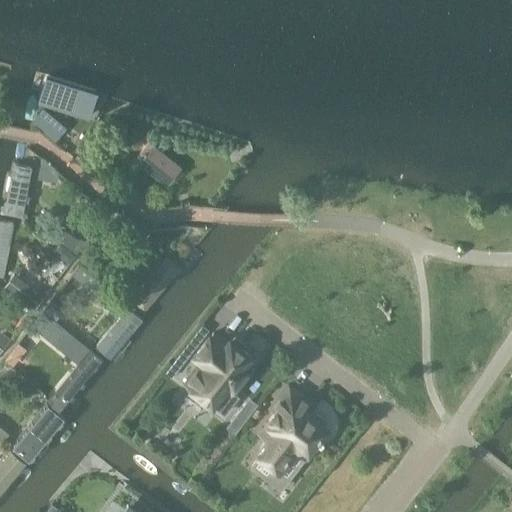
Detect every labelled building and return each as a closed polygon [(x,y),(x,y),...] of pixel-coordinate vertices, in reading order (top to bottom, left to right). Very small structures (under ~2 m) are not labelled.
[(94,95),(42,79),(35,106),(88,120),(94,95)] [(34,121),(33,122),(34,123),(65,148),(75,136),(44,110),(34,121)] [(166,185),(181,167),(149,142),(137,158),(139,160),(137,162),(166,185)] [(12,161),(2,211),(22,214),(31,165),(12,161)] [(141,243),(149,232),(122,211),(114,221),(141,243)] [(97,212),(81,212),(81,226),(97,225),(97,212)] [(40,231),(66,250),(74,237),(49,218),(40,231)] [(0,220),(0,275),(4,276),(13,222),(0,220)] [(93,255),(85,264),(93,270),(100,262),(93,255)] [(131,301),(143,312),(180,270),(167,259),(131,301)] [(91,273),(82,285),(102,301),(111,289),(91,273)] [(33,309),(41,299),(14,278),(6,288),(33,309)] [(53,299),(45,309),(52,314),(59,304),(53,299)] [(96,344),(110,355),(142,317),(128,306),(96,344)] [(1,328),(0,330),(0,351),(4,347),(12,336),(1,328)] [(61,334),(56,340),(57,349),(64,354),(71,354),(78,359),(88,347),(65,328),(61,334)] [(229,339),(226,342),(213,332),(210,336),(209,336),(193,356),(201,362),(184,383),(190,388),(190,389),(211,406),(225,388),(231,393),(251,366),(245,362),(250,355),(229,339)] [(51,402),(64,412),(105,361),(91,350),(51,402)] [(309,400),(288,384),(283,390),(270,407),(275,411),(268,420),(259,432),(268,440),(257,455),(278,471),(285,461),(287,463),(290,459),(288,457),(296,447),(305,454),(317,438),(318,438),(321,434),(321,433),(326,426),(323,424),(326,420),(315,412),(313,416),(302,408),(309,400)] [(13,448),(26,458),(61,414),(48,403),(13,448)] [(0,462),(0,493),(25,462),(10,450),(0,462)] [(63,511),(52,503),(45,511),(63,511)]
